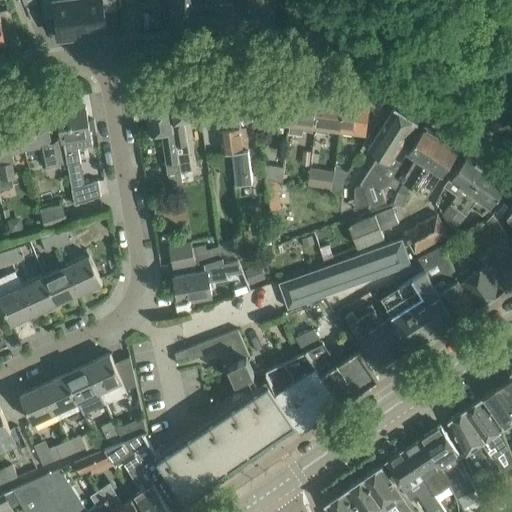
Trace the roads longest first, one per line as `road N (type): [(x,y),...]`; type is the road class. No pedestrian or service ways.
road 1 (residential): [(0,374),(113,322),(135,292),(137,250),(103,56)]
road 2 (secondary): [(280,485),(511,324)]
road 3 (residential): [(103,56),(329,32)]
road 4 (residential): [(511,158),(386,60),(329,32)]
